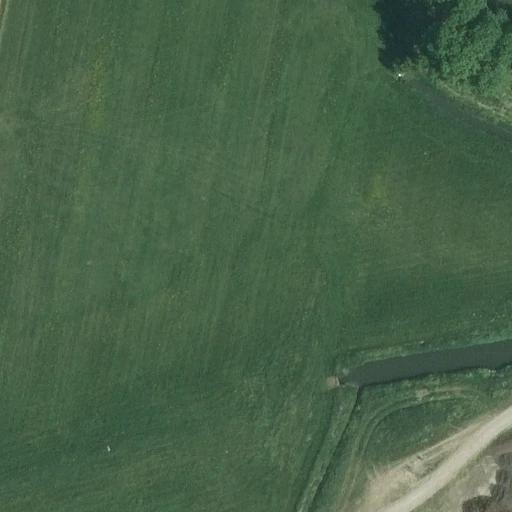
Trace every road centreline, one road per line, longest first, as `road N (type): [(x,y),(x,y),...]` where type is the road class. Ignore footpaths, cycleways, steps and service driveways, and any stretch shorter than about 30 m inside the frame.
road 1 (track): [(403,0),(412,36),(476,97),(511,112)]
road 2 (unclassified): [(393,511),(511,415)]
